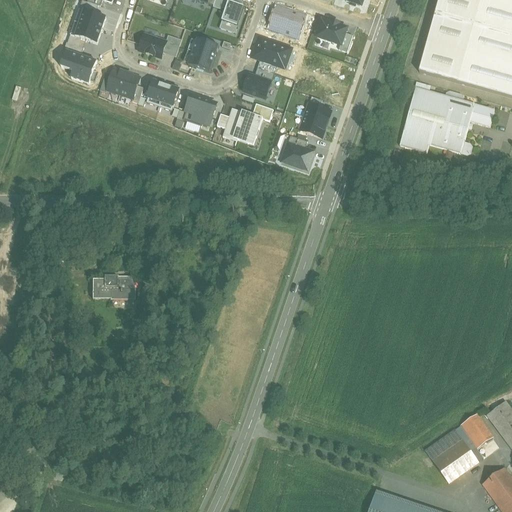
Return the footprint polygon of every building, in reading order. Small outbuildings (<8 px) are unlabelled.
[(103,3),(92,0),(88,0),(88,4),(99,8),(101,8),(103,3)] [(231,0),(216,0),(214,7),(213,9),(222,11),(222,10),(226,11),(229,3),(230,3),(231,0)] [(345,0),(344,3),(363,9),(365,0),(345,0)] [(511,0),(440,0),(420,74),(511,99),(511,0)] [(85,12),(96,16),(99,8),(88,4),(83,2),(80,12),(84,13),(85,12)] [(230,3),(229,3),(226,11),(220,30),(235,35),(244,8),(230,3)] [(276,9),(268,31),(299,42),(307,21),(276,9)] [(76,38),(76,39),(87,43),(98,46),(107,20),(96,16),(85,12),(84,13),(76,38)] [(323,23),(317,39),(341,47),(346,35),(347,31),(338,28),(339,27),(332,25),(331,26),(323,23)] [(353,37),(346,35),(341,47),(339,51),(347,54),(353,37)] [(68,45),(84,50),(87,43),(76,39),(76,38),(71,36),(68,45)] [(145,37),(139,53),(162,61),(164,55),(167,45),(167,44),(145,37)] [(169,38),(167,44),(167,45),(164,55),(176,59),(182,42),(169,38)] [(198,41),(189,68),(211,75),(220,48),(198,41)] [(278,67),(285,70),(291,51),(260,41),(254,59),(261,62),(278,67)] [(224,44),(223,49),(230,52),(232,46),(224,44)] [(70,55),(81,59),(84,50),(68,45),(67,45),(64,53),(70,55)] [(72,80),(90,86),(97,64),(81,59),(70,55),(67,63),(64,62),(62,69),(74,73),(72,80)] [(278,67),(261,62),(258,70),(275,76),(278,67)] [(258,70),(256,77),(272,83),(275,76),(258,70)] [(134,101),(141,80),(115,71),(108,92),(134,101)] [(250,75),(243,95),(267,103),(273,84),(272,83),(256,77),(250,75)] [(148,105),(173,113),(179,93),(154,85),(148,105)] [(13,86),(10,100),(17,101),(20,88),(13,86)] [(476,106),(417,90),(401,148),(428,155),(430,147),(462,156),(465,144),(471,124),(476,106)] [(192,124),(210,130),(219,105),(191,96),(185,114),(185,116),(186,116),(193,118),(192,124)] [(310,106),(320,109),(323,102),(312,99),(310,106)] [(257,106),(254,116),(264,120),(263,121),(270,124),(274,112),(257,106)] [(300,133),(322,140),(332,113),(320,109),(310,106),(300,133)] [(496,112),(476,106),(471,124),(491,129),(496,112)] [(242,114),(233,111),(230,119),(226,131),(223,139),(238,144),(238,142),(254,148),(263,121),(264,120),(254,116),(243,113),(242,114)] [(185,116),(185,114),(180,112),(178,120),(177,121),(184,123),(186,116),(185,116)] [(226,131),(230,119),(221,116),(217,128),(226,131)] [(291,138),(289,144),(306,150),(308,144),(291,138)] [(289,144),(282,163),(308,172),(314,153),(306,150),(289,144)] [(471,146),(465,144),(462,156),(468,157),(471,155),(473,150),(471,146)] [(136,278),(118,278),(118,277),(105,277),(105,280),(94,280),(94,300),(111,300),(111,301),(112,301),(135,301),(136,301),(136,290),(136,278)] [(511,411),(506,403),(488,417),(511,449),(511,411)] [(494,439),(478,416),(463,427),(478,450),(494,439)] [(479,464),(456,431),(426,453),(449,485),(479,464)] [(511,511),(511,480),(505,470),(484,486),(502,511),(511,511)] [(435,511),(375,492),(369,511),(435,511)]
